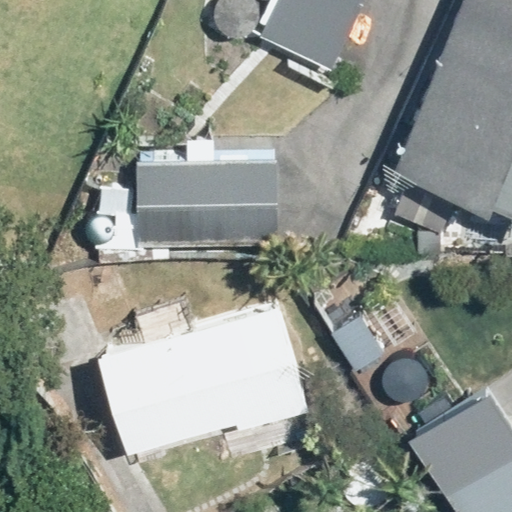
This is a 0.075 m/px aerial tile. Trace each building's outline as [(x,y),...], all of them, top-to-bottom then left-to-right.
[(266,30),(296,44),(290,61),(335,81),(343,64),(336,61),(362,0),(272,0),(265,17),(271,20),(266,30)] [(511,0),(468,0),(402,162),(502,202),(505,195),(511,197),(511,0)] [(213,136),(142,136),(143,238),(282,236),(281,154),(212,154),(213,136)] [(103,208),(132,209),(133,177),(103,177),(103,208)] [(167,259),(101,285),(112,309),(178,283),(167,259)] [(286,296),(107,347),(135,445),(243,415),(244,421),(315,401),(286,296)] [(390,347),(364,308),(330,332),(357,370),(390,347)] [(459,405),(446,384),(419,402),(431,423),(459,405)] [(511,511),(511,446),(454,482),(473,511),(511,511)] [(414,511),(434,501),(416,470),(391,484),(406,511),(414,511)]
